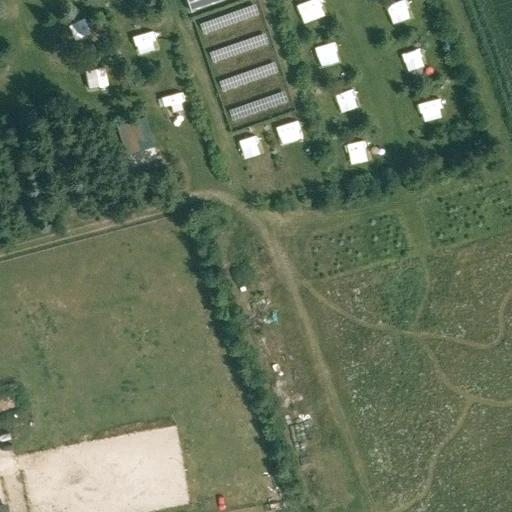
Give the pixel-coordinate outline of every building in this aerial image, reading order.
[(224,0),(186,0),(191,12),(224,0)] [(205,36),(260,15),(256,4),(201,25),(205,36)] [(211,49),(213,62),(270,49),(268,36),(211,49)] [(224,92),(280,74),(277,63),(221,81),(224,92)] [(230,108),(233,120),(291,106),(288,94),(230,108)]
